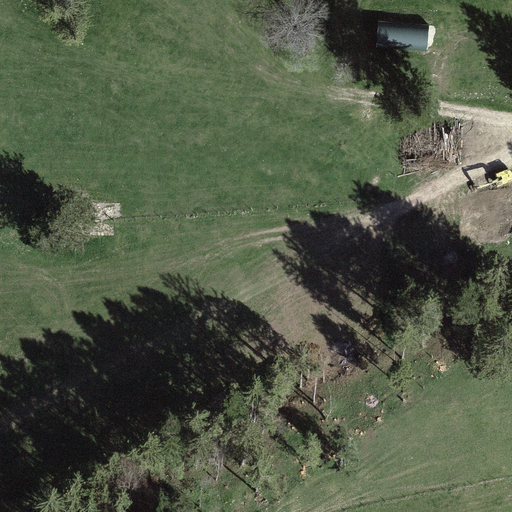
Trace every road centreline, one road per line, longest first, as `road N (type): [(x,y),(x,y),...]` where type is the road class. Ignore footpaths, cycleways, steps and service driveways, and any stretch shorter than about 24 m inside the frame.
road 1 (track): [(0,440),(511,163)]
road 2 (track): [(231,0),(306,79),(511,126)]
